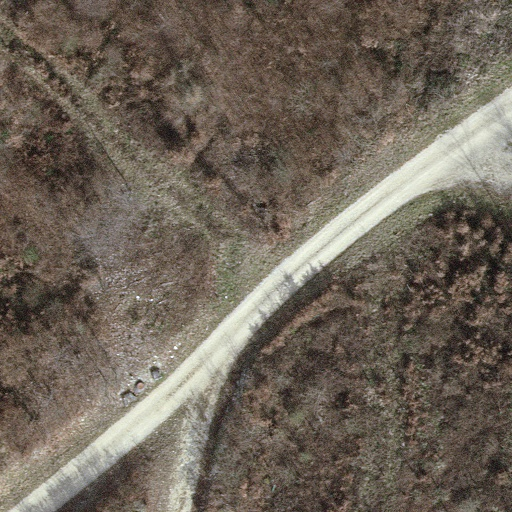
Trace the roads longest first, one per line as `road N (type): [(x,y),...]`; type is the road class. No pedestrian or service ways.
road 1 (track): [(25,511),(215,352),(340,228),(511,103)]
road 2 (track): [(215,352),(169,511)]
